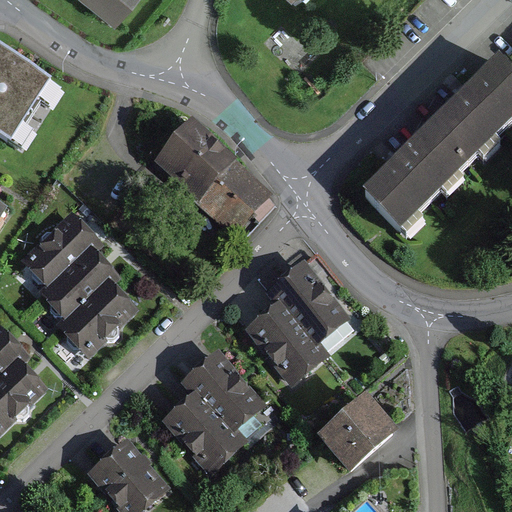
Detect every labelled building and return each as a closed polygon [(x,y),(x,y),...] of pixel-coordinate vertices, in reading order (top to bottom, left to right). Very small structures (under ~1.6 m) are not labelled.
[(99,0),(96,5),(112,19),(128,0),(99,0)] [(0,132),(16,142),(54,81),(0,47),(0,132)] [(467,167),(511,121),(511,80),(498,67),(432,133),(467,167)] [(267,197),(194,127),(158,163),(231,234),(267,197)] [(401,233),(467,167),(432,133),(367,199),(401,233)] [(0,227),(12,209),(0,202),(0,227)] [(29,264),(53,288),(90,251),(97,245),(72,220),(29,264)] [(115,277),(90,251),(53,288),(46,295),(72,320),(108,284),(115,277)] [(282,308),(315,346),(347,319),(303,269),(272,296),(282,308)] [(108,284),(72,320),(63,328),(91,356),(135,311),(108,284)] [(315,346),(282,308),(252,334),(295,384),(325,358),(315,346)] [(0,383),(18,366),(26,358),(1,331),(0,331),(0,383)] [(197,399),(230,437),(262,409),(219,360),(187,388),(197,399)] [(18,366),(0,383),(0,432),(0,433),(43,392),(18,366)] [(400,432),(371,396),(320,437),(349,473),(400,432)] [(230,437),(197,399),(169,424),(212,473),(240,448),(230,437)] [(124,511),(139,511),(164,491),(127,449),(94,477),(124,511)] [(415,505),(414,475),(384,475),(385,505),(415,505)]
